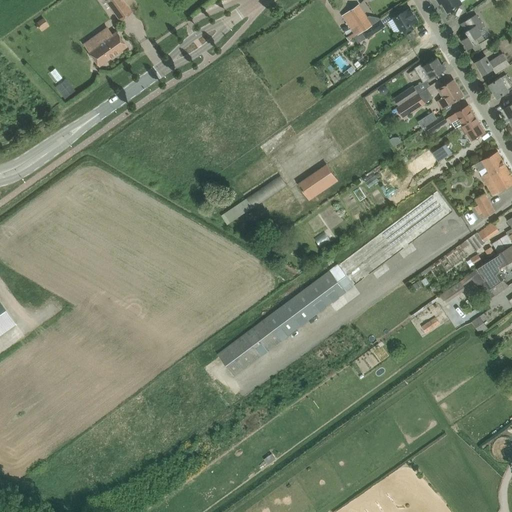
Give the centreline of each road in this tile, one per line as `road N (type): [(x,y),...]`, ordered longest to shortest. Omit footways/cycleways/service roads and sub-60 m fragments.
road 1 (unclassified): [(511,151),(420,0)]
road 2 (track): [(440,33),(302,141)]
